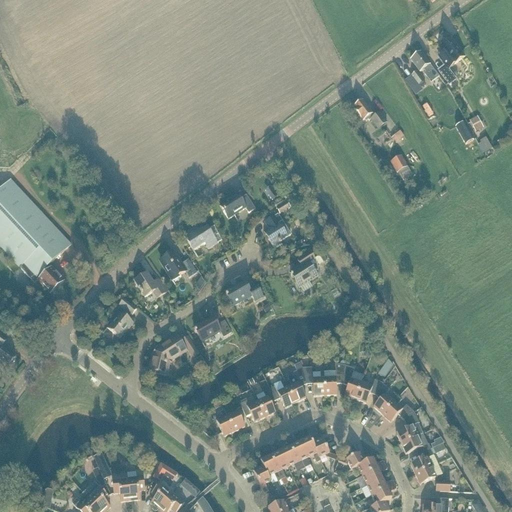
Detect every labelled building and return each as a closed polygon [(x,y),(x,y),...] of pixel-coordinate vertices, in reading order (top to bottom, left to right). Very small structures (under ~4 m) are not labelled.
[(448,71),(464,58),(451,41),(439,50),(443,55),(438,59),(445,69),(440,73),(438,72),(449,86),(455,81),(448,71)] [(431,85),(439,79),(421,54),(416,57),(414,57),(412,59),(412,60),(410,62),(420,74),(426,70),(428,73),(425,76),(431,85)] [(416,74),(411,77),(419,87),(424,83),(416,74)] [(419,87),(411,77),(404,83),(415,98),(422,92),(419,87)] [(378,131),(386,124),(379,115),(374,118),(362,102),(353,110),(363,122),(364,121),(366,123),(368,121),(369,123),(370,121),(378,131)] [(422,104),(417,106),(422,117),(427,115),(422,104)] [(469,122),(475,134),(483,130),(477,118),(469,122)] [(463,125),(455,129),(465,145),(472,141),(463,125)] [(401,134),(393,140),(397,145),(402,141),(401,141),(404,139),(401,134)] [(492,151),(486,139),(479,143),(485,154),(492,151)] [(390,164),(396,175),(398,174),(407,169),(408,168),(402,157),(390,164)] [(407,169),(398,174),(403,182),(412,177),(407,169)] [(71,247),(12,184),(11,182),(0,192),(0,248),(35,285),(38,282),(50,296),(64,283),(49,267),(71,247)] [(268,199),(271,204),(278,200),(275,195),(268,199)] [(249,215),(255,211),(247,198),(241,202),(237,196),(220,207),(228,221),(245,210),(249,215)] [(280,216),(291,209),(287,203),(281,207),(280,205),(275,208),(280,216)] [(279,243),(286,239),(278,225),(282,223),(278,217),(265,225),(269,231),(264,234),(272,248),(273,247),(274,249),(281,246),(279,243)] [(196,229),(183,238),(193,253),(204,245),(208,251),(216,245),(221,242),(214,228),(208,232),(206,230),(200,234),(196,229)] [(189,279),(196,275),(189,262),(181,267),(174,255),(160,263),(172,282),(185,273),(189,279)] [(308,264),(313,260),(310,255),(298,262),(301,268),(290,275),(299,289),(299,288),(303,294),(311,289),(308,283),(316,278),(308,264)] [(314,260),(319,267),(325,263),(320,257),(314,260)] [(156,299),(166,294),(158,281),(153,285),(147,275),(134,284),(144,299),(153,293),(156,299)] [(255,303),(262,299),(256,288),(248,292),(243,283),(224,294),(232,308),(251,297),(255,303)] [(39,296),(32,288),(25,293),(33,302),(39,296)] [(131,317),(136,311),(124,301),(119,306),(126,312),(123,315),(121,314),(117,320),(116,319),(107,330),(119,340),(127,331),(128,331),(133,325),(127,319),(130,316),(131,317)] [(268,306),(262,309),(265,314),(271,311),(268,306)] [(223,339),(230,335),(224,323),(217,327),(212,319),(193,330),(201,343),(220,332),(223,339)] [(0,361),(9,368),(15,359),(1,349),(6,342),(0,337),(0,361)] [(192,359),(197,356),(187,339),(180,344),(176,338),(156,350),(152,356),(149,371),(166,375),(169,364),(170,363),(187,352),(192,359)] [(380,378),(388,365),(382,361),(374,374),(380,378)] [(354,371),(347,369),(349,365),(346,364),(345,368),(342,386),(347,388),(344,398),(355,402),(361,385),(351,381),(354,371)] [(285,384),(296,406),(306,401),(300,389),(306,387),(302,370),(300,365),(294,367),(296,372),(293,374),(294,377),(287,381),(288,383),(285,384)] [(342,386),(345,368),(335,366),(335,374),(324,374),(325,398),(336,398),(336,386),(342,386)] [(320,381),(312,381),(311,369),(302,370),(306,387),(312,387),(313,399),(325,398),(324,374),(320,374),(320,381)] [(388,381),(386,380),(383,385),(375,398),(380,402),(373,410),(381,417),(397,399),(395,397),(392,401),(386,395),(388,392),(385,389),(389,384),(387,382),(388,381)] [(372,389),(366,387),(368,383),(362,381),(361,385),(355,402),(366,406),(369,396),(375,398),(383,385),(375,382),(372,389)] [(274,389),(270,391),(275,403),(280,401),(285,411),(296,406),(285,384),(281,386),(280,384),(274,387),(274,389)] [(270,405),(275,403),(270,391),(263,394),(266,399),(257,404),(265,420),(275,415),(270,405)] [(397,399),(381,417),(390,425),(397,417),(404,422),(414,414),(406,407),(402,410),(398,406),(401,403),(398,399),(397,399)] [(215,411),(221,408),(218,402),(212,405),(215,411)] [(265,420),(257,404),(248,408),(245,402),(240,405),(246,417),(250,415),(255,424),(265,420)] [(234,434),(227,418),(224,412),(220,414),(223,420),(216,423),(223,439),(234,434)] [(234,434),(243,430),(244,429),(237,413),(227,418),(234,434)] [(418,424),(415,415),(414,414),(404,422),(407,430),(396,435),(400,446),(417,438),(422,436),(423,436),(418,425),(418,424)] [(215,434),(208,437),(215,453),(222,450),(215,434)] [(427,446),(422,436),(417,438),(400,446),(406,457),(415,452),(417,457),(430,451),(427,446)] [(335,458),(329,455),(322,439),(312,444),(311,444),(319,460),(325,457),(326,459),(334,462),(335,458)] [(311,444),(312,444),(310,440),(302,443),(300,442),(299,443),(307,460),(313,457),(317,465),(321,463),(319,460),(311,444)] [(443,446),(443,445),(440,440),(434,443),(435,445),(431,447),(432,450),(440,447),(443,446)] [(302,463),(307,460),(299,443),(297,444),(297,446),(290,449),(301,472),(305,470),(302,463)] [(297,474),(301,472),(290,449),(282,452),(280,452),(288,470),(294,467),(297,474)] [(437,466),(432,456),(430,451),(417,457),(419,461),(410,466),(415,477),(437,466)] [(282,472),(288,470),(280,452),(277,453),(277,455),(270,458),(281,482),(285,480),(286,479),(282,472)] [(366,464),(366,463),(362,454),(346,462),(340,459),(338,464),(346,467),(348,466),(351,472),(357,469),(366,464)] [(89,461),(94,468),(102,463),(98,456),(89,461)] [(278,483),(281,482),(270,458),(263,462),(261,461),(259,462),(262,468),(263,467),(268,479),(274,476),(278,483)] [(362,478),(385,467),(383,463),(375,466),(373,460),(366,463),(366,464),(357,469),(362,478)] [(420,487),(436,479),(442,476),(437,466),(415,477),(420,487)] [(107,467),(98,471),(103,482),(112,478),(107,467)] [(270,483),(268,479),(263,467),(262,468),(253,472),(264,495),(268,493),(264,486),(270,483)] [(366,488),(382,480),(379,475),(386,471),(385,467),(362,478),(366,488)] [(100,475),(95,478),(98,484),(103,489),(105,487),(103,482),(100,475)] [(128,481),(130,503),(140,502),(139,493),(145,493),(143,479),(128,481)] [(371,498),(394,487),(392,483),(385,486),(382,480),(366,488),(371,498)] [(121,504),(130,503),(128,481),(112,482),(114,496),(120,496),(121,504)] [(109,499),(99,489),(94,484),(83,495),(99,511),(107,511),(110,509),(104,503),(109,499)] [(158,511),(173,495),(161,484),(152,495),(154,497),(154,498),(154,500),(154,501),(150,505),(153,507),(152,509),(152,511),(153,511),(157,511),(158,511)] [(435,493),(449,494),(450,485),(436,484),(435,493)] [(193,487),(188,493),(195,499),(198,495),(200,494),(193,487)] [(385,503),(385,504),(391,501),(389,495),(396,491),(394,487),(371,498),(375,507),(385,503)] [(99,511),(83,495),(72,505),(77,511),(99,511)] [(173,495),(158,511),(170,511),(171,511),(178,511),(184,505),(173,495)] [(44,500),(42,510),(49,511),(52,499),(48,499),(44,498),(44,500)] [(203,500),(197,505),(201,511),(203,511),(209,508),(207,506),(206,504),(203,500)] [(328,511),(323,500),(316,503),(319,511),(328,511)] [(447,511),(448,502),(434,501),(433,508),(422,508),(421,511),(447,511)] [(389,511),(385,504),(385,503),(375,507),(369,510),(370,511),(389,511)]
